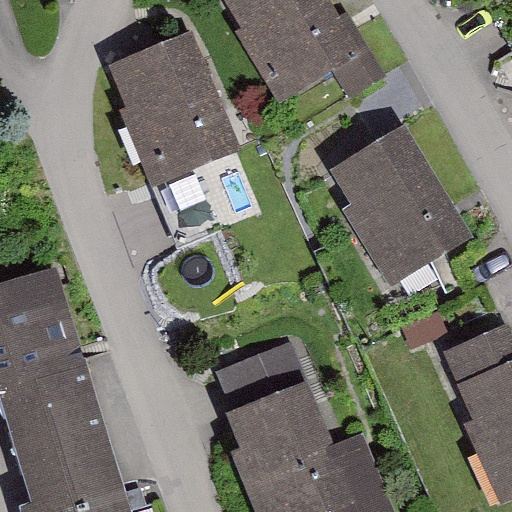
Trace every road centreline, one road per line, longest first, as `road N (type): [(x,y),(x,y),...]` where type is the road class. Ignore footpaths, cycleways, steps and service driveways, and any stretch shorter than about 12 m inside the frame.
road 1 (residential): [(95,0),(70,92),(85,190),(203,511)]
road 2 (residential): [(511,196),(413,0)]
